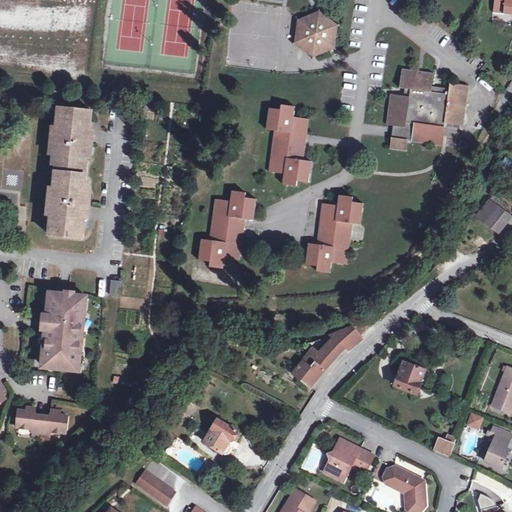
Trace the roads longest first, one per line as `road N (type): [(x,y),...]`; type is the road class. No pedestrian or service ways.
road 1 (residential): [(445,511),(450,474),(441,463),(319,405)]
road 2 (unclassified): [(416,302),(371,341),(319,405)]
road 3 (unclassified): [(319,405),(254,511)]
